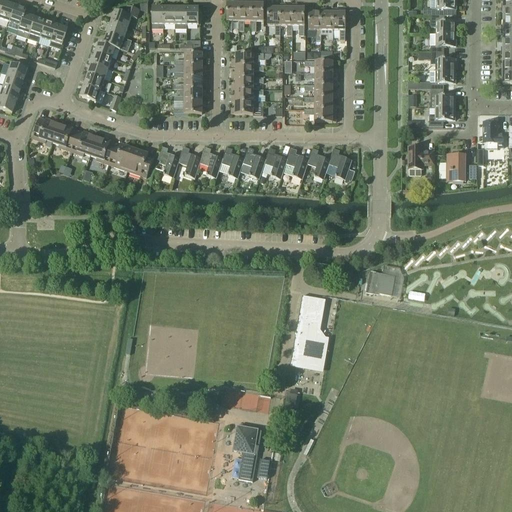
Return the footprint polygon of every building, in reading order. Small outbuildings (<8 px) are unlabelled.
[(430,0),(430,9),(423,9),(423,17),(431,17),(444,18),(444,11),(456,11),(455,0),(430,0)] [(511,9),(511,0),(503,0),(503,10),(511,9)] [(239,23),(239,5),(239,1),(237,1),(237,3),(234,3),(234,5),(227,5),(227,23),(227,33),(232,33),(232,23),(239,23)] [(251,23),(251,5),(251,1),(249,1),(249,3),(246,3),(246,5),(239,5),(239,23),(239,33),(244,33),(244,23),(251,23)] [(264,23),(264,5),(263,5),(263,2),(261,2),(261,3),(258,3),(258,5),(251,5),(251,23),(251,34),(256,34),(256,23),(264,23)] [(0,20),(9,23),(14,6),(4,3),(0,13),(0,20)] [(137,20),(139,12),(142,5),(127,8),(124,16),(115,13),(111,24),(127,29),(131,18),(137,20)] [(19,27),(23,15),(24,15),(26,10),(14,6),(9,23),(7,28),(17,32),(19,27)] [(280,10),(273,10),(273,7),(270,7),(270,6),(268,6),(268,10),(267,10),(267,27),(275,28),(275,38),(280,38),(280,28),(280,10)] [(292,28),(292,10),(285,10),(285,7),(283,7),(283,6),(280,6),(280,10),(280,28),(287,28),(287,38),(292,38),(292,28)] [(295,6),(292,6),(292,10),(292,28),(299,27),(299,38),(304,38),(304,28),(304,10),(297,10),(297,7),(295,7),(295,6)] [(164,9),(152,9),(152,26),(152,31),(164,31),(164,27),(164,9)] [(175,27),(175,9),(164,9),(164,27),(175,27)] [(187,27),(187,9),(175,9),(175,27),(187,27)] [(198,27),(199,9),(187,9),(187,27),(198,27)] [(511,20),(511,9),(503,10),(503,20),(511,20)] [(321,14),(314,14),(314,11),(311,11),(311,10),(309,10),(309,14),(308,14),(308,32),(316,32),(316,43),(321,43),(321,32),(321,14)] [(333,14),(326,14),(326,12),(323,12),(323,11),(321,10),(321,14),(321,32),(328,32),(328,43),(333,43),(333,33),(333,14)] [(345,33),(345,14),(338,14),(338,12),(335,12),(335,11),(333,11),(333,14),(333,33),(340,33),(340,43),(345,43),(345,33)] [(27,40),(28,35),(34,19),(24,15),(23,15),(19,27),(17,32),(18,32),(16,37),(27,40)] [(456,36),(456,24),(444,24),(444,18),(431,17),(431,29),(436,29),(436,36),(456,36)] [(28,35),(27,40),(38,44),(39,39),(45,23),(34,19),(28,35)] [(511,31),(511,20),(503,20),(503,31),(511,31)] [(50,43),(56,26),(45,23),(39,39),(50,43)] [(124,40),(127,29),(111,24),(107,35),(124,40)] [(60,51),(67,30),(56,26),(50,43),(48,47),(60,51)] [(511,42),(511,31),(503,31),(503,42),(511,42)] [(120,52),(124,40),(107,35),(104,45),(103,45),(115,49),(115,50),(120,52)] [(455,48),(456,36),(436,36),(429,36),(429,48),(431,48),(431,54),(444,55),(444,52),(454,52),(455,51),(455,48)] [(511,52),(511,42),(503,42),(503,53),(511,52)] [(111,60),(115,50),(115,49),(103,45),(104,45),(99,43),(95,55),(111,60)] [(511,63),(511,52),(503,53),(503,64),(511,63)] [(455,73),(455,61),(444,61),(444,55),(431,54),(431,66),(436,66),(436,73),(455,73)] [(108,71),(111,60),(95,55),(91,65),(108,71)] [(202,67),(202,61),(205,61),(205,58),(206,58),(206,55),(202,55),(185,55),(184,62),(174,62),(174,67),(184,67),(202,67)] [(233,65),(232,65),(232,68),(235,68),(253,68),(253,61),(263,61),(268,61),(271,58),(271,56),(263,56),(253,56),(235,55),(235,62),(233,62),(233,65)] [(55,70),(57,64),(44,60),(43,62),(42,66),(55,70)] [(333,70),(333,63),(315,63),(305,63),(305,69),(315,69),(315,75),(315,76),(332,76),(336,76),(336,73),(335,73),(335,70),(333,70)] [(511,74),(511,63),(503,64),(502,74),(511,74)] [(22,82),(26,71),(10,65),(6,76),(22,82)] [(104,82),(108,71),(91,65),(88,76),(104,82)] [(202,79),(202,73),(205,73),(205,70),(206,70),(206,67),(202,67),(184,67),(184,74),(174,74),(174,79),(184,79),(202,79)] [(253,80),(253,73),(263,73),(263,68),(253,68),(235,68),(235,75),(233,75),(233,77),(232,77),(232,80),(235,80),(253,80)] [(428,84),(423,84),(423,91),(430,91),(443,92),(443,85),(455,85),(455,73),(436,73),(430,73),(429,73),(429,84),(428,84)] [(511,85),(511,74),(502,74),(502,86),(511,85)] [(332,82),(332,76),(315,76),(315,75),(305,75),(305,81),(315,81),(315,88),(332,88),(336,88),(336,85),(335,85),(335,82),(332,82)] [(19,92),(22,82),(6,76),(2,87),(19,92)] [(100,93),(104,82),(88,76),(84,87),(100,93)] [(202,91),(202,85),(205,85),(205,82),(206,82),(206,79),(202,79),(184,79),(184,86),(174,86),(174,91),(184,91),(202,91)] [(253,92),(253,85),(263,85),(263,80),(253,80),(235,80),(235,87),(232,87),(232,89),(232,92),(235,92),(253,92)] [(0,98),(15,103),(19,92),(2,87),(0,93),(0,98)] [(105,94),(100,93),(84,87),(80,98),(101,106),(105,94)] [(332,94),(332,88),(315,88),(304,87),(304,93),(314,93),(314,100),(332,100),(336,100),(336,97),(335,97),(335,94),(332,94)] [(202,103),(202,97),(205,97),(205,94),(206,94),(206,91),(202,91),(184,91),(184,98),(174,98),(174,103),(184,103),(202,103)] [(455,110),(455,98),(443,98),(443,92),(430,91),(430,103),(429,103),(429,110),(435,110),(455,110)] [(232,101),(231,101),(231,104),(235,104),(253,104),(258,104),(258,97),(263,97),(263,92),(253,92),(235,92),(235,99),(232,99),(232,101)] [(116,114),(121,100),(115,97),(110,111),(116,114)] [(0,111),(11,115),(15,103),(0,98),(0,111)] [(332,107),(332,100),(314,100),(304,100),(304,105),(314,105),(314,111),(314,112),(332,112),(336,112),(336,109),(335,109),(335,107),(332,107)] [(202,116),(202,109),(204,109),(204,106),(206,106),(206,103),(202,103),(184,103),(184,110),(174,110),(174,115),(184,115),(184,116),(202,116)] [(253,116),(253,109),(263,109),(263,104),(258,104),(253,104),(235,104),(235,111),(232,110),(232,113),(231,113),(231,116),(235,116),(253,116)] [(455,122),(455,110),(435,110),(435,116),(429,116),(429,128),(443,129),(443,122),(455,122)] [(332,119),(332,112),(314,112),(314,111),(304,111),(304,116),(314,117),(314,124),(332,124),(336,124),(336,121),(335,121),(335,119),(332,119)] [(53,145),(59,125),(46,121),(46,123),(39,120),(32,141),(45,145),(46,142),(53,145)] [(498,136),(498,124),(483,124),(482,145),(485,145),(485,151),(497,151),(497,150),(503,150),(503,136),(498,136)] [(71,154),(78,134),(72,132),(73,130),(59,125),(53,145),(59,147),(58,150),(71,154)] [(90,158),(97,138),(84,134),(83,136),(78,134),(71,154),(83,158),(84,156),(90,158)] [(109,167),(115,147),(110,145),(111,143),(97,138),(90,158),(97,160),(96,163),(109,167)] [(127,173),(135,151),(122,147),(121,149),(115,147),(109,167),(127,173)] [(180,161),(180,160),(166,156),(168,151),(162,149),(156,165),(166,168),(163,177),(173,181),(178,165),(180,161)] [(200,165),(201,161),(188,156),(189,151),(183,149),(180,160),(180,161),(178,165),(188,168),(184,177),(195,181),(200,165)] [(223,161),(222,161),(209,156),(211,151),(205,149),(201,161),(200,165),(209,168),(206,178),(216,181),(221,165),(223,161)] [(244,161),(231,157),(232,152),(226,149),(222,161),(223,161),(221,165),(231,168),(227,178),(238,181),(243,166),(244,161)] [(434,167),(434,153),(422,153),(422,149),(408,149),(408,171),(409,171),(409,177),(410,178),(420,178),(421,177),(421,171),(422,171),(422,167),(434,167)] [(243,166),(240,174),(249,177),(249,178),(259,181),(264,166),(266,161),(265,161),(252,157),(254,152),(248,150),(244,161),(243,166)] [(286,166),(287,162),(287,161),(273,157),(275,152),(269,150),(265,161),(266,161),(264,166),(273,169),(270,178),(281,182),(283,175),(286,166)] [(309,162),(308,162),(295,157),(297,152),(291,150),(287,161),(287,162),(286,166),(283,175),(292,178),(302,182),(307,166),(309,162)] [(330,162),(316,157),(318,152),(312,150),(308,162),(309,162),(307,166),(316,169),(313,179),(323,182),(326,176),(329,167),(328,167),(330,162)] [(146,180),(153,160),(147,158),(148,156),(135,151),(127,173),(146,180)] [(329,167),(326,176),(335,179),(345,182),(344,184),(347,185),(351,183),(355,173),(349,171),(352,162),(338,158),(340,153),(334,151),(330,162),(328,167),(329,167)] [(476,181),(476,167),(465,167),(465,157),(447,157),(447,165),(444,165),(444,172),(447,172),(447,183),(465,183),(465,178),(469,178),(469,181),(476,181)] [(391,298),(394,278),(370,274),(366,294),(372,295),(372,294),(391,298)] [(316,338),(313,334),(317,331),(322,301),(302,297),(296,335),(295,335),(294,337),(295,337),(290,367),(320,372),(325,342),(315,340),(316,338)] [(287,395),(285,407),(295,409),(297,397),(287,395)] [(252,484),(261,433),(238,428),(233,452),(243,454),(238,481),(252,484)] [(271,458),(261,456),(258,474),(268,476),(271,458)]
